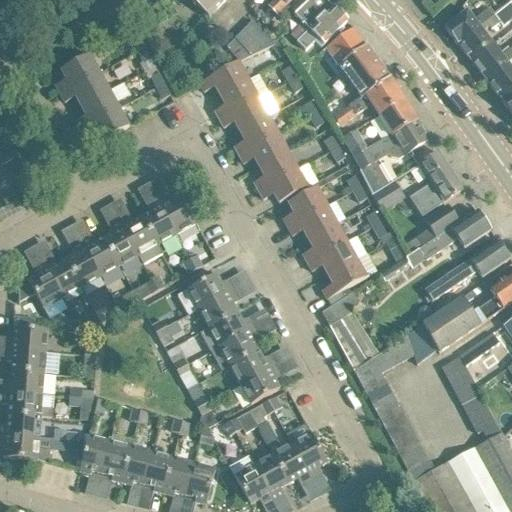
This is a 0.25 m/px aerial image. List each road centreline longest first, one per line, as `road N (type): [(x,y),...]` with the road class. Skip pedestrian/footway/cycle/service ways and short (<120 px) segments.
road 1 (residential): [(81,198),(194,138),(371,467),(367,492),(337,511)]
road 2 (tertiary): [(511,178),(373,0)]
road 3 (residential): [(81,198),(0,44)]
